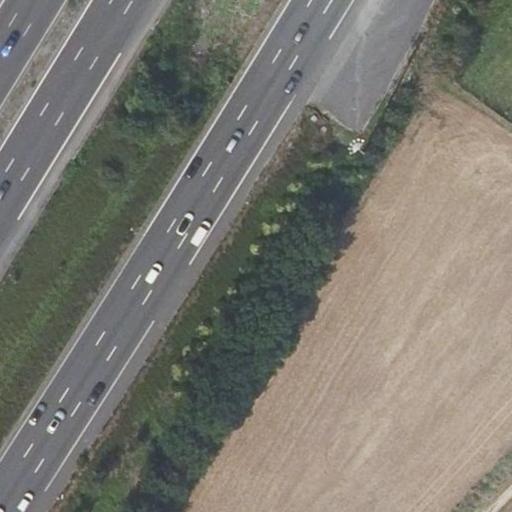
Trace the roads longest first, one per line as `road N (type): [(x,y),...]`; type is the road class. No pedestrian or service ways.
road 1 (motorway): [(0,510),(322,0)]
road 2 (motorway): [(0,201),(123,0)]
